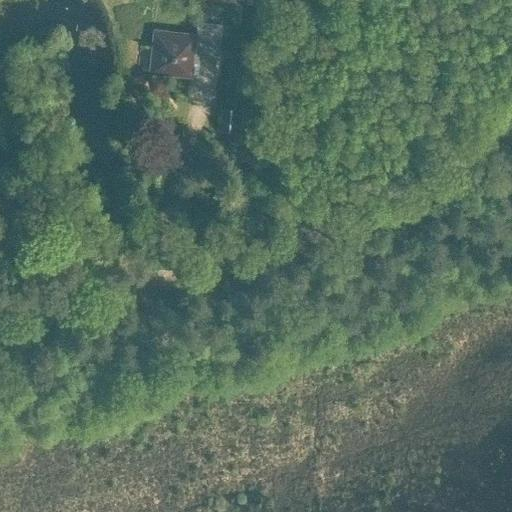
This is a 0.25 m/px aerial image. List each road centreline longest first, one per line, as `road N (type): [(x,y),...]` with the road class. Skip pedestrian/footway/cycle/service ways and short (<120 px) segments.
road 1 (track): [(511,129),(346,225),(0,322)]
road 2 (track): [(194,270),(175,167),(197,124),(201,87)]
